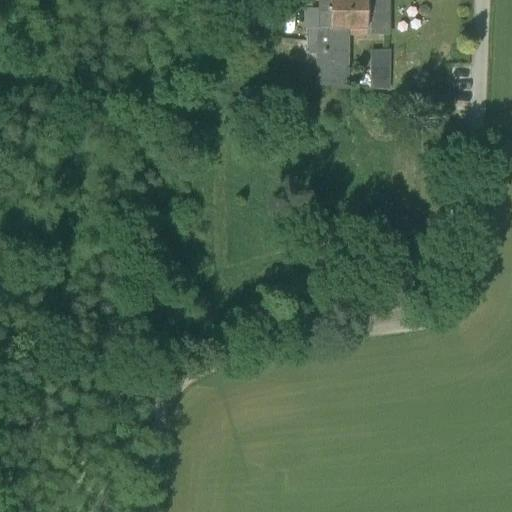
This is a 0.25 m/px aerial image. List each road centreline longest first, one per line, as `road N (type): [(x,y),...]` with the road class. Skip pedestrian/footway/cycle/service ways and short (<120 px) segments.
road 1 (unclassified): [(452,311),(160,378),(147,511)]
road 2 (residential): [(483,0),(467,288),(452,311)]
road 3 (track): [(160,378),(0,428)]
